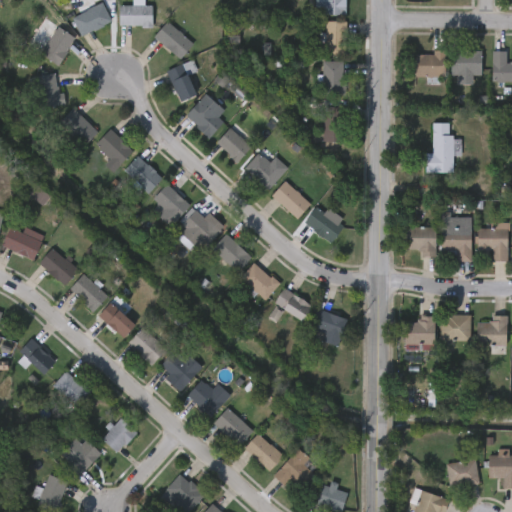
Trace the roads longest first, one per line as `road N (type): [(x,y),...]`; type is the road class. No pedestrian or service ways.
road 1 (tertiary): [(370,511),(389,0)]
road 2 (residential): [(0,274),(269,511)]
road 3 (residential): [(110,74),(174,149),(289,256),(332,279),(383,274)]
road 4 (residential): [(511,278),(383,274)]
road 5 (residential): [(389,9),(511,10)]
